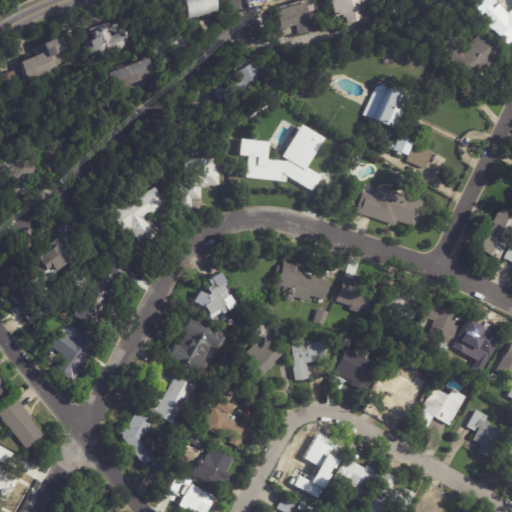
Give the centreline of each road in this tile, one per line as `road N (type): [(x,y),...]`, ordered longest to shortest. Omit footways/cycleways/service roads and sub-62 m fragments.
road 1 (residential): [(237,0),(221,48),(182,91),(0,243)]
road 2 (residential): [(222,222),(193,252),(38,511)]
road 3 (residential): [(511,302),(436,269),(286,223),(222,222)]
road 4 (residential): [(150,511),(0,329)]
road 5 (residential): [(511,507),(342,416),(310,413)]
road 6 (residential): [(511,109),(436,269)]
road 7 (residential): [(310,413),(282,434),(237,511)]
